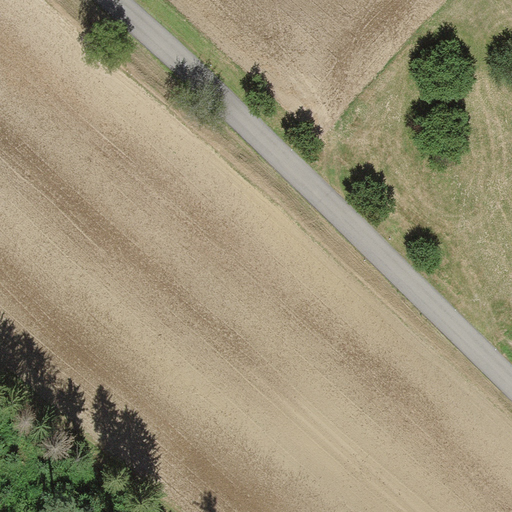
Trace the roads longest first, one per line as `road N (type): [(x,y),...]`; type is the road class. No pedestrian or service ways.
road 1 (tertiary): [(106,0),(511,383)]
road 2 (track): [(0,369),(152,511)]
